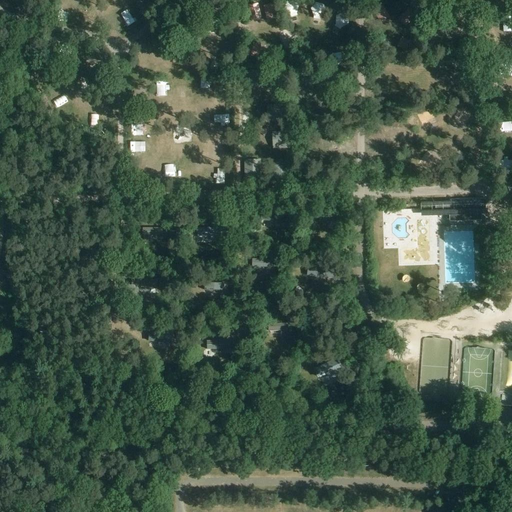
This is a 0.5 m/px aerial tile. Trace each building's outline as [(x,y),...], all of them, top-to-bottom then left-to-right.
[(247,6),(250,17),(261,14),(258,4),(247,6)] [(277,14),(274,4),(264,6),(266,17),(277,14)] [(373,10),(378,20),(388,14),(382,4),(373,10)] [(401,17),(409,24),(416,16),(408,9),(401,17)] [(406,39),(401,49),(410,54),(415,44),(406,39)] [(259,55),(256,44),(246,47),(249,58),(259,55)] [(288,73),(273,68),(267,86),(282,91),(288,73)] [(262,71),(245,71),(245,90),(262,90),(262,71)] [(267,105),(267,122),(286,122),(286,105),(267,105)] [(422,126),(427,124),(429,128),(438,124),(431,109),(417,116),(422,126)] [(407,139),(406,131),(386,132),(386,140),(407,139)] [(291,132),(272,133),(273,150),(292,149),(291,132)] [(432,154),(429,159),(423,156),(417,165),(430,173),(440,159),(432,154)] [(244,160),(245,179),(261,179),(261,160),(244,160)] [(281,160),(268,170),(280,185),(293,174),(281,160)] [(481,221),(481,215),(488,215),(487,201),(486,201),(486,198),(450,198),(450,202),(421,202),(421,216),(449,216),(450,222),(481,221)] [(321,215),(320,222),(342,224),(342,217),(321,215)] [(252,274),(264,274),(264,265),(252,265),(252,274)] [(207,341),(207,350),(232,349),(231,340),(207,341)]
